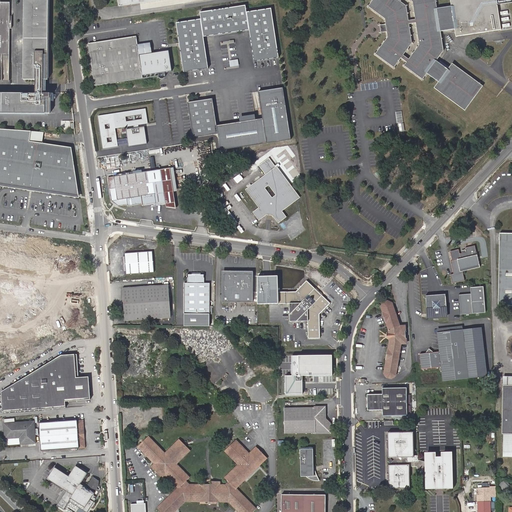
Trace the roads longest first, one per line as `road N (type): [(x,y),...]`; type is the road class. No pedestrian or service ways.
road 1 (residential): [(370,297),(319,259),(99,224)]
road 2 (residential): [(118,511),(100,240)]
road 3 (residential): [(99,224),(66,0)]
road 4 (residential): [(370,297),(346,349),(349,511)]
road 5 (residential): [(511,144),(370,297)]
road 6 (unknown): [(106,333),(76,337),(0,386)]
